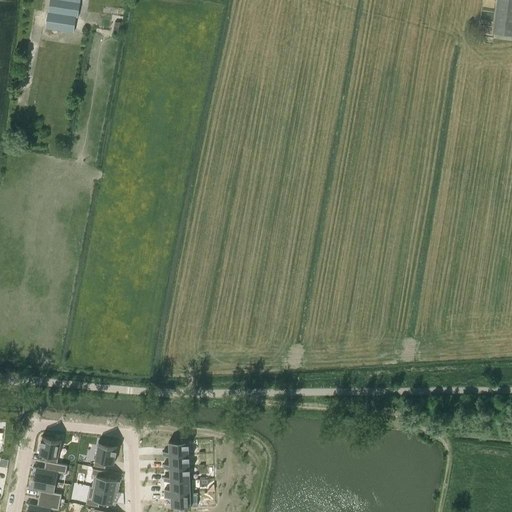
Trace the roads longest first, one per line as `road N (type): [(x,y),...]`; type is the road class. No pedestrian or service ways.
road 1 (unclassified): [(0,376),(178,393),(511,390)]
road 2 (residential): [(15,511),(30,434),(42,423),(128,435),(134,511)]
